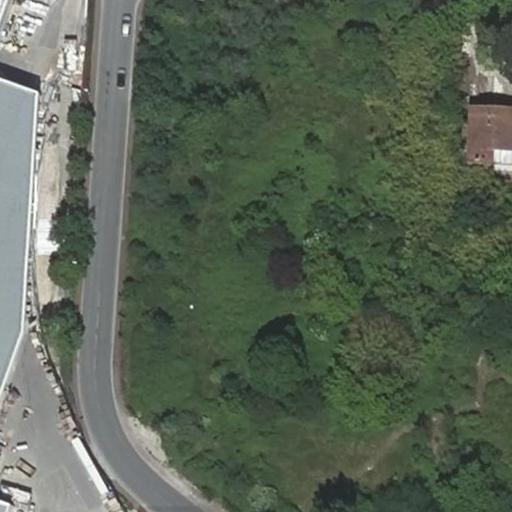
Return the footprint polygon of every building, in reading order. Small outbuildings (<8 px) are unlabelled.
[(0,0),(0,46),(15,0),(0,0)] [(0,77),(0,511),(12,511),(15,506),(0,500),(0,411),(26,334),(44,99),(0,77)] [(473,155),(473,159),(495,160),(496,146),(511,146),(511,107),(476,106),(475,122),(475,128),(474,142),(473,155)] [(466,154),(473,155),(474,142),(466,142),(466,154)] [(59,181),(58,228),(75,228),(76,181),(59,181)] [(0,437),(12,459),(37,445),(24,421),(0,434),(0,437)]
